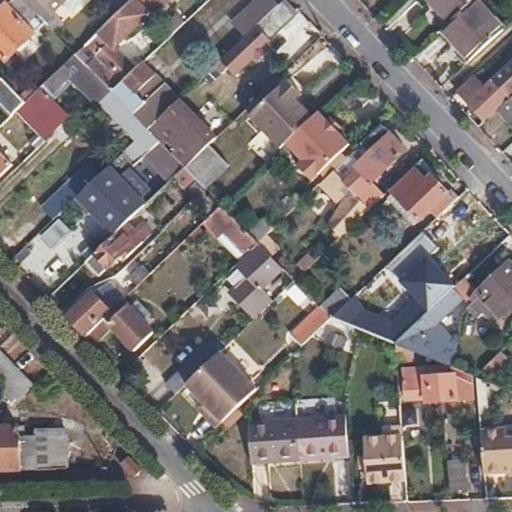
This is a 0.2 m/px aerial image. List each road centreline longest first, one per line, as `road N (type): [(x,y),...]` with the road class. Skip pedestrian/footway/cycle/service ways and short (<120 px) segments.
road 1 (residential): [(0,285),(213,511)]
road 2 (residential): [(323,0),(511,198)]
